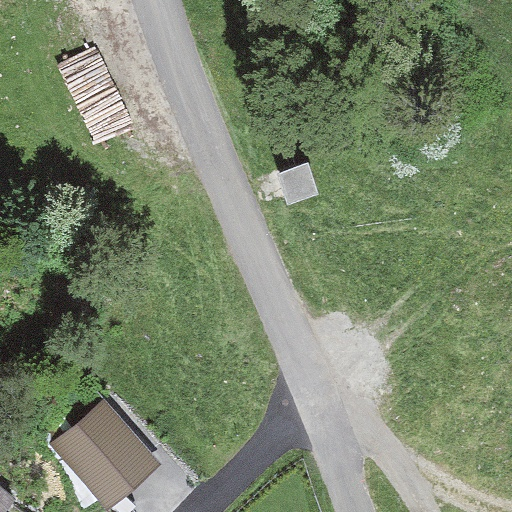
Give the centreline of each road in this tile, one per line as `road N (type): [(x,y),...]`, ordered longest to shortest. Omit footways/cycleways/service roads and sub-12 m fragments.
road 1 (unclassified): [(318,400),(198,115)]
road 2 (unclassified): [(197,511),(318,400)]
road 3 (track): [(427,511),(399,462),(318,400)]
road 4 (residential): [(158,0),(198,115)]
